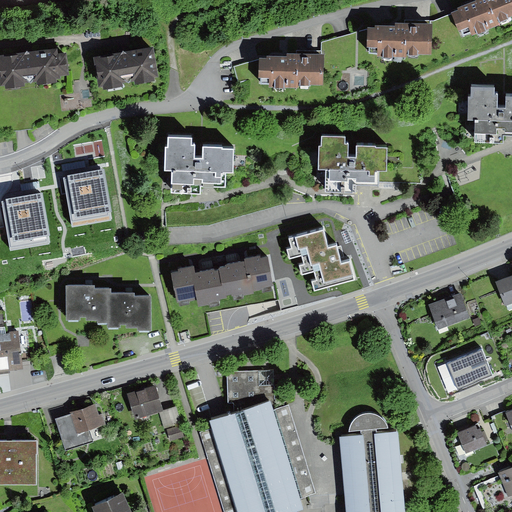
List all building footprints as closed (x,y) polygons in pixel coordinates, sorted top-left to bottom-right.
[(511,0),(458,0),(459,0),(451,3),(462,30),(471,27),(472,29),(500,18),(498,15),(511,9),(511,0)] [(376,18),(368,18),(368,28),(368,47),(377,47),(377,50),(407,51),(407,47),(432,48),(433,15),(396,14),(396,17),(376,16),(376,18)] [(267,49),(259,49),(259,58),(259,77),(259,78),(269,78),(268,81),(299,81),(299,77),(324,78),(324,68),(324,45),(287,45),(287,48),(267,47),(267,49)] [(153,51),(94,62),(99,92),(103,90),(114,94),(123,90),(134,88),(145,89),(158,82),(153,51)] [(25,58),(0,60),(0,84),(1,91),(5,91),(5,93),(24,91),(24,88),(36,87),(37,90),(57,88),(56,83),(61,83),(60,80),(68,79),(65,54),(29,58),(27,56),(25,58)] [(259,77),(259,58),(234,65),(239,83),(259,77)] [(494,76),(472,75),(472,85),(469,85),(469,108),(474,108),(474,133),(504,133),(504,126),(511,125),(511,84),(506,84),(505,94),(499,94),(499,83),(494,83),(494,76)] [(345,126),(322,125),(322,134),(319,134),(318,158),(327,158),(327,180),(357,180),(357,174),(378,174),(379,160),(387,160),(388,136),(376,136),(376,134),(357,134),(356,145),(348,145),(349,132),(345,132),(345,126)] [(192,128),(169,127),(169,138),(166,137),(165,159),(173,160),(172,184),(201,185),(202,176),(226,177),(226,163),(234,163),(234,139),(223,139),(223,137),(203,136),(203,147),(195,147),(196,135),(192,135),(192,128)] [(84,161),(62,165),(63,170),(85,167),(84,161)] [(103,170),(64,177),(73,226),(112,219),(103,170)] [(38,181),(20,185),(21,191),(40,188),(38,181)] [(42,194),(2,201),(10,248),(49,242),(42,194)] [(322,227),(289,237),(292,246),(286,248),(289,257),(301,253),(304,263),(299,264),(301,272),(314,269),(317,279),(312,280),(314,288),(354,277),(348,259),(341,261),(336,242),(327,244),(322,227)] [(347,229),(342,231),(345,242),(351,241),(347,229)] [(180,266),(173,267),(178,295),(180,295),(181,299),(189,298),(189,295),(197,293),(198,299),(210,297),(210,300),(220,299),(219,293),(233,291),(234,294),(244,292),(243,289),(254,287),(254,284),(263,283),(263,285),(272,284),(271,279),(273,279),(271,266),(268,249),(261,251),(260,249),(244,251),(245,253),(226,257),(226,259),(219,260),(219,263),(215,263),(215,262),(195,265),(194,260),(179,262),(180,266)] [(511,277),(498,283),(507,306),(511,304),(511,277)] [(89,289),(66,289),(66,324),(81,323),(81,321),(86,321),(86,324),(98,323),(98,326),(108,326),(108,297),(108,292),(93,292),(93,289),(89,289)] [(462,295),(432,307),(441,331),(472,319),(462,295)] [(108,297),(108,326),(108,332),(121,332),(121,329),(126,329),(126,332),(138,332),(138,336),(151,336),(151,300),(134,300),(134,297),(129,297),(108,297)] [(479,318),(473,321),(476,327),(482,325),(479,318)] [(0,367),(23,365),(19,330),(0,331),(0,367)] [(482,351),(448,365),(458,389),(492,375),(482,351)] [(236,406),(211,414),(215,427),(203,431),(228,511),(240,511),(241,511),(295,511),(306,509),(303,497),(317,492),(289,403),(275,408),(273,396),(274,369),(228,370),(228,398),(234,400),(236,406)] [(157,382),(127,391),(135,417),(164,408),(157,382)] [(72,411),(57,415),(66,448),(94,440),(91,428),(106,424),(103,412),(99,414),(96,401),(71,408),(72,411)] [(176,407),(159,412),(164,428),(181,423),(176,407)] [(350,429),(340,430),(347,511),(406,511),(403,479),(399,427),(391,427),(385,417),(378,411),(368,409),(359,412),(352,418),(350,429)] [(480,424),(460,432),(468,451),(488,443),(480,424)] [(182,425),(168,428),(171,439),(184,436),(182,425)] [(451,429),(456,442),(462,439),(457,426),(451,429)] [(9,433),(0,433),(0,477),(37,478),(37,433),(9,433)] [(511,466),(501,471),(509,494),(511,493),(511,466)] [(134,511),(123,486),(93,500),(98,511),(134,511)]
